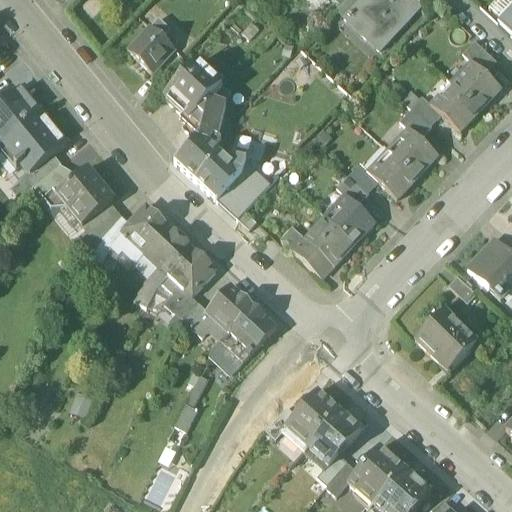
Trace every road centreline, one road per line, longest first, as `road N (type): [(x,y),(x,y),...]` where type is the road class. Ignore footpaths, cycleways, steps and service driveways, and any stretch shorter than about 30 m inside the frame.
road 1 (residential): [(11,0),(174,204),(328,341)]
road 2 (residential): [(511,147),(328,341)]
road 3 (residential): [(328,341),(511,505)]
road 4 (residential): [(328,341),(292,363),(248,413),(190,511)]
